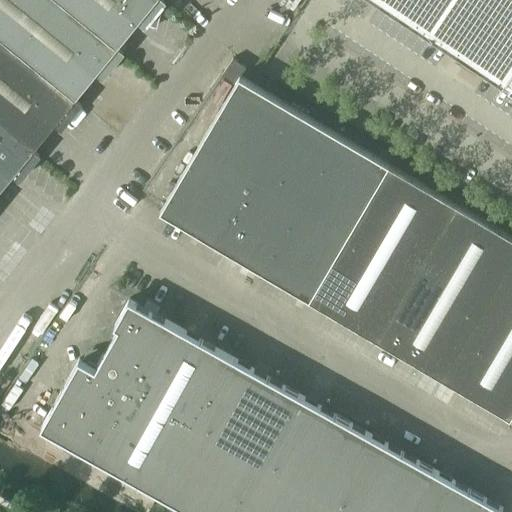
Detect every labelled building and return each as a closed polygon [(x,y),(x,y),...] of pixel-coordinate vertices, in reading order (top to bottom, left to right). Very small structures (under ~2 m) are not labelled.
[(0,0),(0,35),(79,101),(80,100),(72,93),(92,69),(100,75),(122,49),(60,0),(0,0)] [(60,0),(122,49),(114,42),(134,18),(142,25),(144,22),(156,25),(161,1),(162,0),(60,0)] [(511,0),(383,0),(451,45),(511,84),(511,0)] [(0,122),(29,146),(37,152),(38,151),(30,144),(50,120),(58,126),(79,101),(0,35),(0,122)] [(233,55),(230,59),(222,71),(236,80),(241,72),(246,64),(238,59),(233,55)] [(228,94),(161,206),(213,236),(292,102),(241,72),(236,80),(228,94)] [(292,102),(213,236),(262,266),(342,132),(292,102)] [(0,122),(0,179),(8,170),(17,177),(37,152),(29,146),(0,122)] [(342,132),(262,266),(310,294),(391,161),(390,161),(342,132)] [(391,161),(310,294),(311,295),(378,334),(458,200),(391,161)] [(458,200),(378,334),(446,375),(511,263),(511,232),(458,200)] [(511,263),(446,375),(511,413),(511,411),(511,263)] [(158,491),(235,355),(168,318),(150,307),(129,296),(114,323),(118,325),(96,365),(79,356),(40,425),(158,491)] [(196,511),(234,511),(302,393),(235,355),(158,491),(196,511)] [(325,511),(371,432),(302,393),(234,511),(325,511)] [(411,511),(436,468),(371,432),(325,511),(411,511)] [(436,468),(411,511),(500,511),(504,506),(436,468)]
